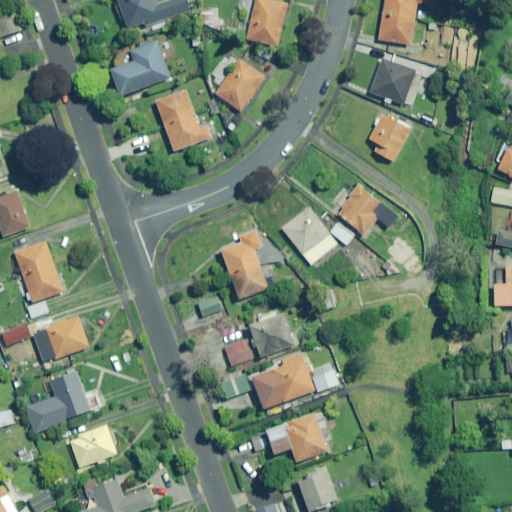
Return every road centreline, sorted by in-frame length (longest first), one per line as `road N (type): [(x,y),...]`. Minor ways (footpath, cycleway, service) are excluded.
road 1 (residential): [(342,0),(313,91),(250,171),(124,226)]
road 2 (residential): [(222,511),(124,226)]
road 3 (residential): [(124,226),(40,0)]
